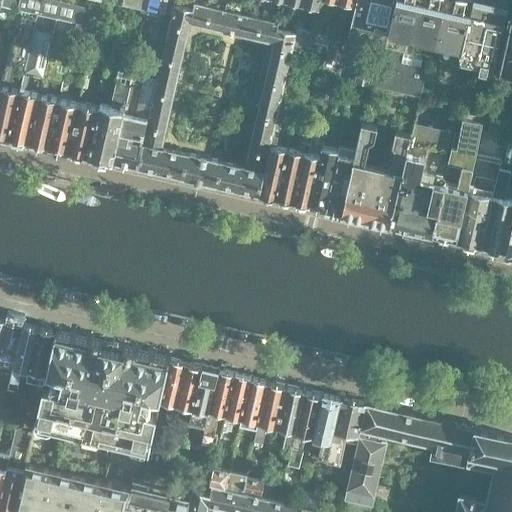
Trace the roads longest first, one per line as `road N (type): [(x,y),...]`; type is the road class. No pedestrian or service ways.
road 1 (residential): [(511,269),(0,151)]
road 2 (residential): [(0,298),(511,412)]
